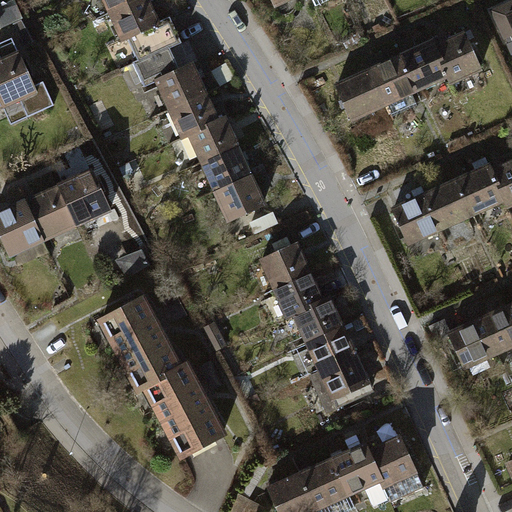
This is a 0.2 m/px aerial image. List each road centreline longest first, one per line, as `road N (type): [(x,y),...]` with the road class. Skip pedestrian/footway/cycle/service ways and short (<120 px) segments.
road 1 (residential): [(210,0),(296,135),(478,511)]
road 2 (residential): [(0,314),(77,423),(178,511)]
